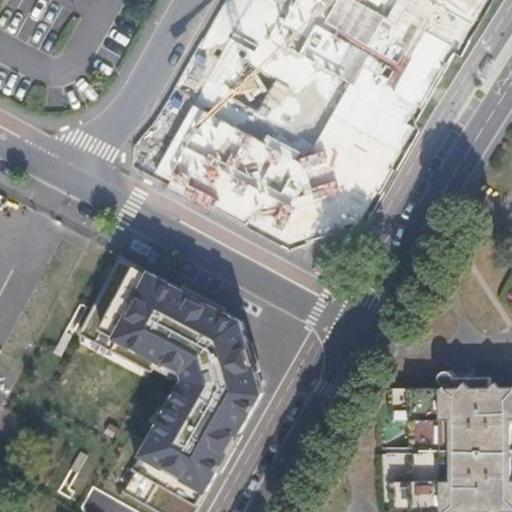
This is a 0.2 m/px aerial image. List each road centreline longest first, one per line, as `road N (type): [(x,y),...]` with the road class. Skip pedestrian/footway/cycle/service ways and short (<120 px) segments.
road 1 (residential): [(68,174),(328,316),(368,326)]
road 2 (residential): [(511,76),(368,326)]
road 3 (residential): [(368,326),(256,511)]
road 4 (residential): [(68,174),(129,109),(191,0)]
